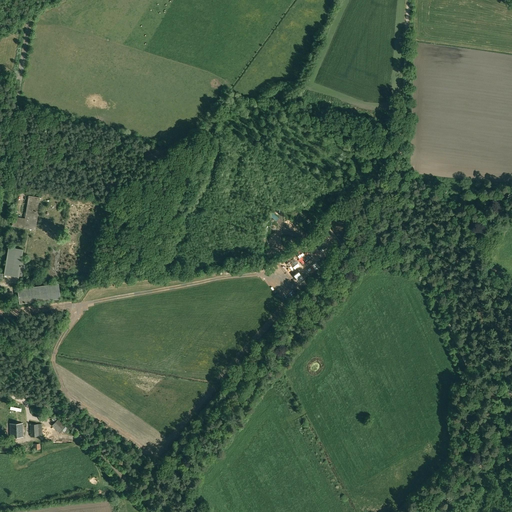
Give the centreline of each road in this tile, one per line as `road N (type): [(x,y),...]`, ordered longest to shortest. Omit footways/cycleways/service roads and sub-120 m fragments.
road 1 (track): [(408,0),(398,195),(414,248)]
road 2 (track): [(414,248),(511,467)]
road 3 (track): [(0,392),(60,413),(151,511)]
road 4 (unclassified): [(0,192),(32,0)]
